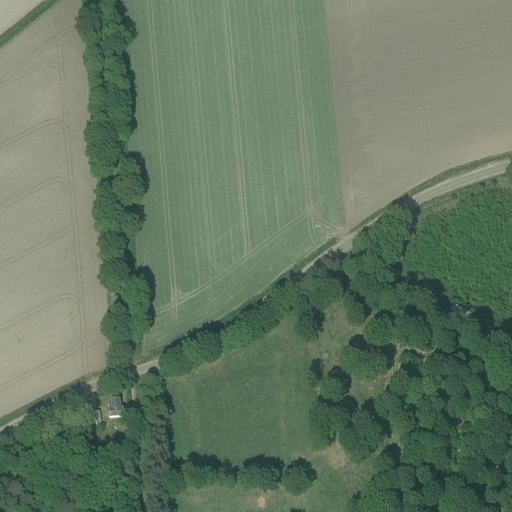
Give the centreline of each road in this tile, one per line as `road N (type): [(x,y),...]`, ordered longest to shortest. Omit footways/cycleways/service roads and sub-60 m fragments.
road 1 (unclassified): [(130,372),(225,332),(391,214),(511,165)]
road 2 (unclassified): [(130,372),(0,434)]
